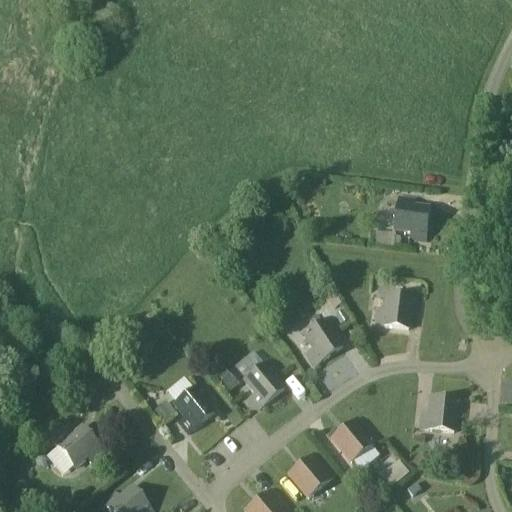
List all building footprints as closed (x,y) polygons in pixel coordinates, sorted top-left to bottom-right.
[(430,212),(414,210),(415,204),(399,202),(395,234),(411,236),(410,243),(426,245),(430,212)] [(396,237),(376,234),(374,247),(395,250),(396,237)] [(335,297),(329,301),(335,310),(341,306),(335,297)] [(409,318),(416,319),(418,302),(385,298),(383,315),(376,314),(374,330),(407,334),(409,318)] [(334,318),(340,327),(348,322),(342,313),(334,318)] [(342,352),(333,339),(339,335),(330,321),(303,339),(312,353),(306,357),(314,370),(342,352)] [(205,367),(213,377),(223,369),(214,359),(205,367)] [(274,381),(280,377),(269,364),(243,385),(254,398),(248,402),(258,414),(284,393),(274,381)] [(240,388),(230,377),(220,385),(230,396),(240,388)] [(214,417),(204,405),(210,401),(199,388),(174,409),(184,422),(179,426),(188,438),(214,417)] [(463,405),(430,401),(428,417),(421,417),(420,433),(453,437),(455,420),(462,421),(463,405)] [(176,417),(166,404),(153,415),(152,417),(162,429),(176,417)] [(356,421),(330,443),(351,467),(377,445),(356,421)] [(82,431),(70,441),(66,435),(53,446),(74,472),(87,461),(91,466),(103,456),(82,431)] [(419,456),(412,465),(420,472),(427,462),(419,456)] [(334,481),(313,457),(287,479),(307,503),(334,481)] [(398,463),(380,478),(391,491),(409,476),(398,463)] [(415,486),(407,493),(412,499),(421,493),(415,486)] [(149,511),(132,491),(120,501),(115,496),(102,507),(106,511),(149,511)] [(286,511),(270,493),(247,511),(286,511)]
